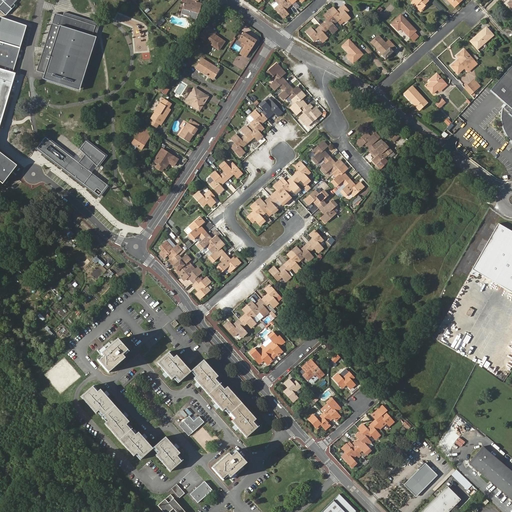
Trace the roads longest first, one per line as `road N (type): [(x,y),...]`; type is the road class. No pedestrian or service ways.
road 1 (residential): [(260,456),(244,449),(196,394),(169,392),(145,365),(115,378),(116,392),(148,428),(171,428),(238,504)]
road 2 (residential): [(136,246),(275,35)]
road 3 (residential): [(504,189),(374,94)]
road 4 (unknown): [(405,511),(440,478),(423,454),(369,504)]
road 5 (residential): [(283,152),(230,213),(261,259)]
road 6 (residential): [(374,94),(474,7)]
road 7 (residential): [(33,173),(110,237),(136,246)]
